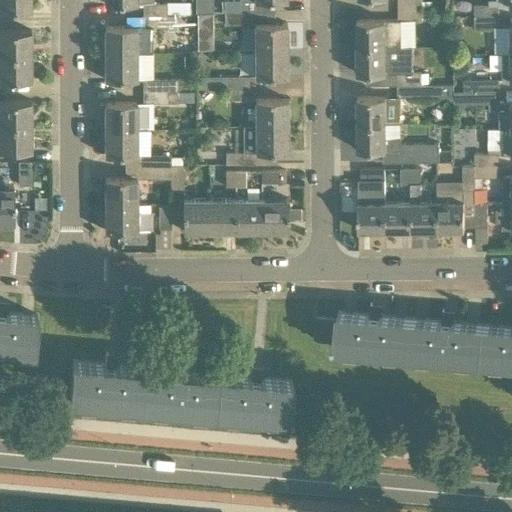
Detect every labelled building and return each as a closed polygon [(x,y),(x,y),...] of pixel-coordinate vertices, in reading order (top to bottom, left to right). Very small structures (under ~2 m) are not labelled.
[(0,0),(0,10),(31,11),(30,0),(0,0)] [(196,0),(198,48),(214,48),(213,0),(196,0)] [(248,1),(255,1),(287,1),(286,0),(238,0),(239,0),(223,1),(223,13),(249,13),(248,1)] [(397,0),(397,9),(422,8),(422,1),(421,0),(397,0)] [(142,15),(166,15),(166,3),(142,3),(142,15)] [(178,15),(189,15),(189,3),(178,3),(178,15)] [(474,17),(498,17),(498,4),(474,4),(474,17)] [(422,8),(397,9),(397,20),(397,21),(401,21),(415,20),(422,20),(422,17),(422,8)] [(430,17),(430,8),(422,8),(422,17),(430,17)] [(249,25),(249,13),(223,13),(224,25),(249,25)] [(166,15),(142,15),(142,27),(166,27),(166,15)] [(498,17),(474,17),(474,29),(498,29),(498,17)] [(401,47),(401,21),(397,21),(397,20),(385,20),(357,21),(357,47),(385,47),(401,47)] [(255,51),(287,51),(287,24),(255,24),(255,51)] [(105,53),(136,53),(136,27),(105,27),(105,53)] [(0,56),(31,56),(31,31),(0,30),(0,56)] [(357,74),(386,74),(397,74),(397,85),(421,85),(421,74),(402,74),(401,47),(385,47),(357,47),(357,74)] [(287,51),(255,51),(255,77),(287,77),(287,51)] [(136,53),(105,53),(105,80),(136,80),(136,53)] [(502,54),(502,81),(511,80),(511,81),(511,54),(502,54)] [(0,80),(31,81),(31,56),(0,56),(0,80)] [(248,88),(248,76),(196,76),(196,88),(222,88),(248,88)] [(142,92),(177,92),(177,79),(142,79),(142,92)] [(463,91),(499,91),(499,79),(463,80),(463,91)] [(454,97),(454,92),(454,85),(421,85),(397,85),(397,98),(454,97)] [(222,101),(249,100),(248,88),(222,88),(222,101)] [(454,92),(454,97),(454,105),(499,104),(499,91),(463,91),(454,92)] [(177,92),(142,92),(142,103),(177,104),(177,92)] [(177,92),(177,102),(194,102),(194,92),(177,92)] [(358,124),(386,123),(386,97),(357,97),(358,124)] [(0,126),(31,126),(31,101),(0,100),(0,126)] [(256,127),(288,126),(287,100),(256,100),(256,127)] [(511,101),(511,102),(504,102),(504,110),(499,110),(499,129),(503,129),(511,129),(511,128),(511,101)] [(105,129),(137,129),(136,103),(105,103),(105,129)] [(358,124),(358,151),(382,151),(382,163),(398,163),(421,163),(452,162),(452,150),(439,150),(439,144),(400,144),(400,138),(386,138),(386,123),(358,124)] [(0,151),(31,151),(31,126),(0,126),(0,151)] [(288,126),(256,127),(243,127),(243,152),(248,153),(288,153),(288,126)] [(503,129),(503,156),(511,155),(511,128),(511,129),(503,129)] [(105,156),(137,156),(137,129),(105,129),(105,156)] [(248,165),(248,153),(243,152),(225,152),(225,165),(248,165)] [(474,166),(475,166),(498,166),(498,154),(474,154),(474,166)] [(171,165),(171,157),(171,156),(151,156),(141,156),(141,167),(171,167),(171,165)] [(18,162),(19,185),(31,185),(30,161),(18,162)] [(171,167),(171,179),(171,190),(183,190),(182,166),(171,165),(171,167)] [(437,190),(437,202),(438,230),(465,230),(465,206),(475,206),(475,203),(475,178),(475,166),(474,166),(462,167),(462,190),(437,190)] [(498,166),(475,166),(475,178),(498,178),(498,166)] [(171,179),(171,167),(141,167),(142,179),(171,179)] [(410,184),(410,168),(401,168),(401,184),(410,184)] [(420,168),(410,168),(410,202),(411,230),(438,230),(437,202),(421,202),(420,168)] [(385,231),(385,202),(384,169),(361,169),(361,181),(359,180),(359,231),(385,231)] [(236,187),(236,171),(225,171),(224,187),(236,187)] [(236,187),(244,187),(245,171),(236,171),(236,187)] [(285,171),(261,171),(261,183),(286,183),(285,171)] [(502,203),(511,203),(511,176),(502,177),(502,203)] [(105,178),(105,205),(137,205),(137,178),(105,178)] [(12,189),(0,188),(0,225),(11,226),(11,222),(14,222),(14,189),(12,189)] [(183,231),(209,231),(209,199),(183,199),(183,231)] [(209,231),(236,231),(236,199),(209,199),(209,231)] [(236,231),(262,231),(261,199),(236,199),(236,231)] [(288,199),(261,199),(262,231),(288,231),(288,199)] [(411,230),(410,202),(385,202),(385,231),(411,230)] [(475,203),(475,206),(475,227),(488,227),(487,203),(475,203)] [(511,203),(502,203),(496,203),(496,222),(501,222),(501,230),(511,229),(511,203)] [(137,205),(105,205),(105,232),(137,232),(137,205)] [(170,229),(171,205),(159,205),(159,229),(170,229)] [(288,208),(288,220),(302,220),(302,208),(288,208)] [(132,233),(123,233),(123,243),(132,243),(132,233)] [(6,313),(6,311),(1,311),(0,322),(0,349),(34,353),(37,316),(6,313)] [(371,352),(375,314),(370,313),(370,315),(338,312),(337,319),(335,342),(335,343),(332,343),(332,347),(335,347),(335,349),(371,352)] [(375,314),(371,352),(408,356),(411,318),(380,315),(380,314),(375,314)] [(337,319),(317,318),(315,340),(335,342),(337,319)] [(444,359),(447,320),(442,320),(442,321),(411,318),(408,356),(444,359)] [(447,320),(444,359),(480,362),(484,325),(452,322),(452,321),(447,320)] [(511,364),(511,327),(484,325),(480,362),(511,364)] [(70,399),(106,402),(110,365),(73,361),(70,399)] [(146,368),(110,365),(106,402),(143,405),(146,368)] [(143,405),(179,409),(182,371),(146,368),(143,405)] [(219,375),(182,371),(179,409),(216,412),(219,375)] [(216,412),(252,415),(255,378),(219,375),(216,412)] [(292,381),(255,378),(252,415),(289,419),(289,416),(292,416),(292,413),(289,413),(292,381)]
